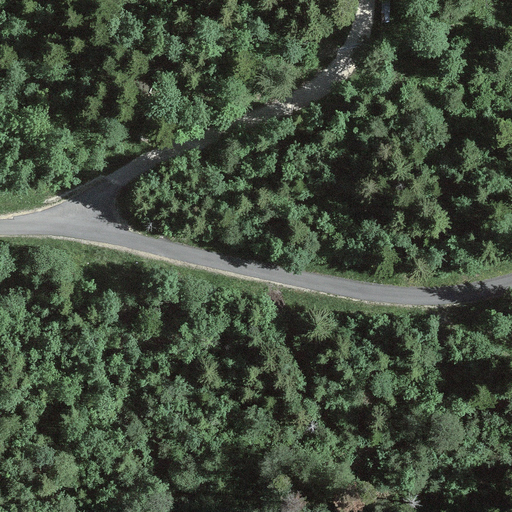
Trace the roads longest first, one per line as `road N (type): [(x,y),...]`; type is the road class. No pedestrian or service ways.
road 1 (unclassified): [(511,282),(434,298),(390,295),(72,227),(0,223)]
road 2 (track): [(72,227),(140,166),(324,82),(344,61),(366,0)]
